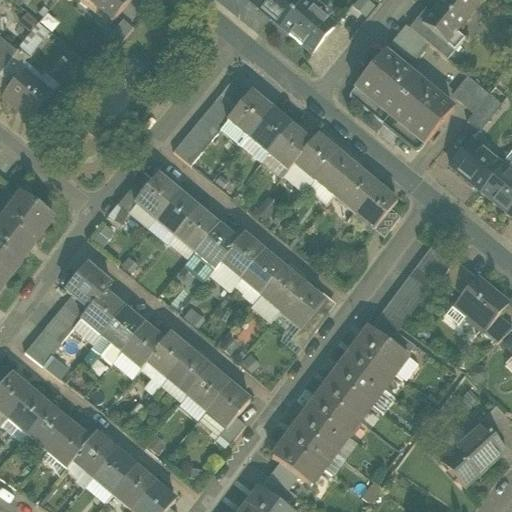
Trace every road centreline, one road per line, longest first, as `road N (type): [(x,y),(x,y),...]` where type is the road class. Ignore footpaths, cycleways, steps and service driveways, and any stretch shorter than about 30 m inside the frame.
road 1 (unclassified): [(204,508),(0,341)]
road 2 (unclassified): [(277,406),(74,243)]
road 3 (unclassified): [(350,308),(153,143)]
road 4 (residential): [(309,100),(428,199)]
road 5 (residential): [(153,143),(239,39)]
road 6 (residential): [(350,308),(428,199)]
road 7 (residential): [(309,100),(392,0)]
road 8 (residential): [(96,214),(0,131)]
road 9 (residential): [(204,508),(277,406)]
road 10 (residential): [(0,341),(74,243)]
road 11 (residential): [(277,406),(350,308)]
